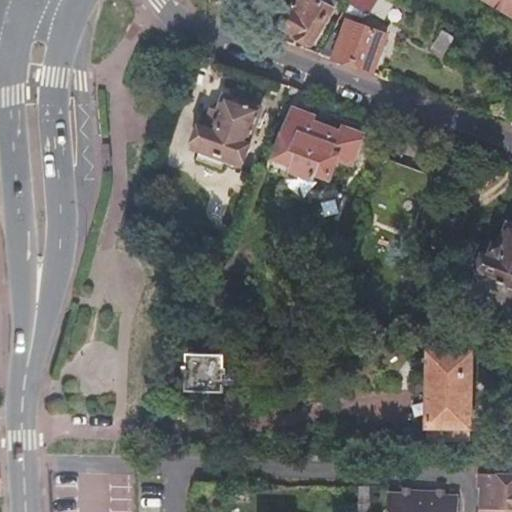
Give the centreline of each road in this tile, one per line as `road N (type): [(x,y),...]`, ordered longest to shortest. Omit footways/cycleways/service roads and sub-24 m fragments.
road 1 (secondary): [(21,14),(12,161),(26,292),(15,366),(22,399)]
road 2 (residential): [(160,0),(214,36),(511,147)]
road 3 (secondary): [(22,399),(53,288),(61,212),(57,80),(66,31)]
